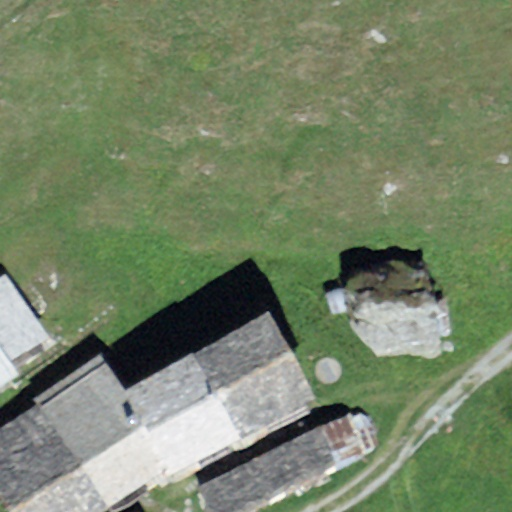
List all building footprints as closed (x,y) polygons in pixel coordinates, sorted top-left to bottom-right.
[(0,388),(21,374),(11,361),(49,335),(6,273),(0,276),(0,388)] [(265,308),(191,352),(242,435),(315,391),(265,308)] [(124,393),(171,469),(175,476),(242,435),(191,352),(124,393)] [(40,403),(105,509),(171,469),(124,393),(101,355),(36,395),(40,403)] [(40,403),(0,427),(0,489),(13,511),(100,511),(105,509),(40,403)] [(327,432),(199,479),(211,511),(220,511),(340,468),(327,432)]
